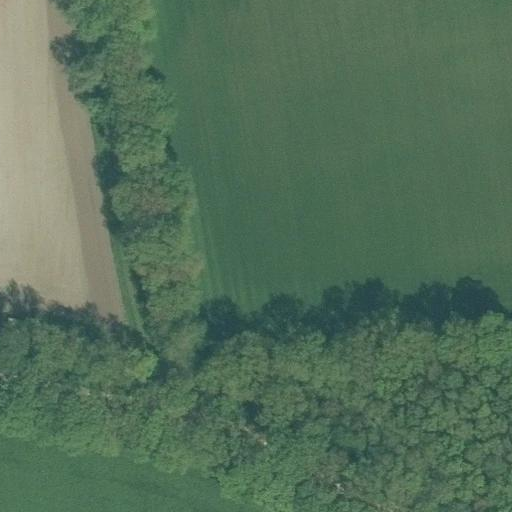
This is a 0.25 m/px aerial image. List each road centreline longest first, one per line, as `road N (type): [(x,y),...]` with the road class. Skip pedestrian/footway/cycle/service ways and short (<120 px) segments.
road 1 (track): [(97,0),(161,420)]
road 2 (track): [(0,389),(200,428),(363,511)]
